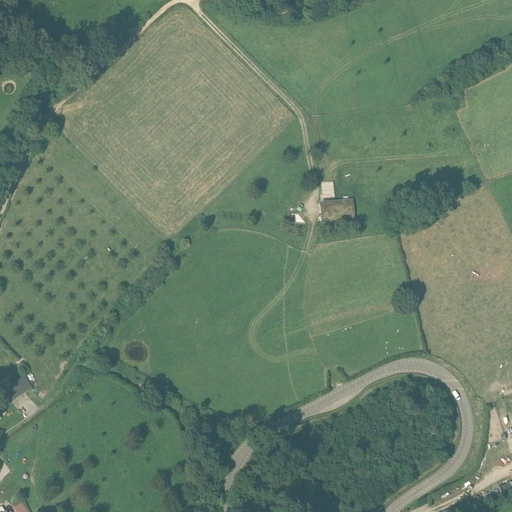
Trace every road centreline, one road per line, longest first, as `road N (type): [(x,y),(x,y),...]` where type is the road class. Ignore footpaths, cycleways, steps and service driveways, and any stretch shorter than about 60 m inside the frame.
road 1 (tertiary): [(389,511),(447,470),(465,441),(456,390),(417,365),(378,373),(252,443),(230,479),(230,511)]
road 2 (track): [(186,0),(300,117),(315,187),(306,242)]
road 3 (track): [(175,0),(49,113),(0,211)]
road 4 (track): [(0,438),(45,404),(74,365),(104,370)]
